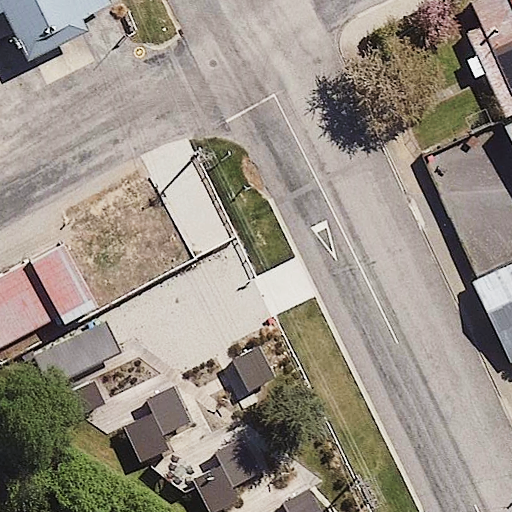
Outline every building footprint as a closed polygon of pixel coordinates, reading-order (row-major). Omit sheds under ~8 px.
[(20,0),(46,51),(146,0),(20,0)] [(511,0),(491,0),(511,41),(511,0)] [(53,389),(61,384),(77,416),(103,402),(87,371),(128,350),(124,344),(160,326),(143,294),(110,311),(69,233),(0,268),(0,347),(25,335),(53,389)] [(511,258),(494,268),(511,304),(511,258)] [(176,381),(145,395),(150,407),(120,421),(134,452),(196,423),(176,381)] [(197,511),(217,511),(241,501),(233,486),(259,473),(240,433),(211,447),(219,463),(182,480),(197,511)] [(322,511),(308,485),(278,502),(283,511),(322,511)]
